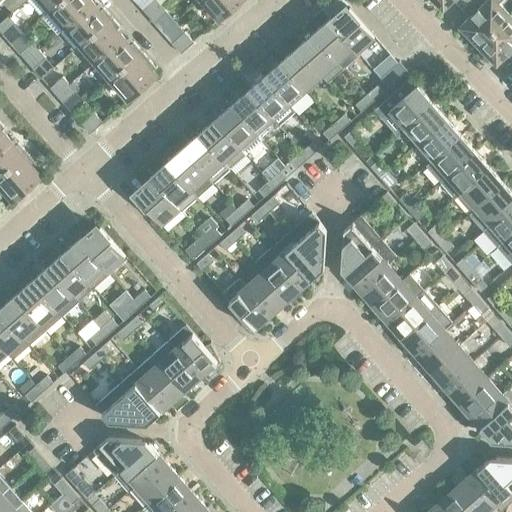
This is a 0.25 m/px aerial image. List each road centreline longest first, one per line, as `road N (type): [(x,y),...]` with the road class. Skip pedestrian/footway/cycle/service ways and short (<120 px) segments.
road 1 (residential): [(253,363),(321,306),(341,307),(453,445),(385,511)]
road 2 (residential): [(253,363),(82,170)]
road 3 (residential): [(511,117),(395,0)]
road 4 (residential): [(82,170),(186,82)]
road 5 (residential): [(82,170),(0,73)]
road 6 (residential): [(186,82),(278,0)]
